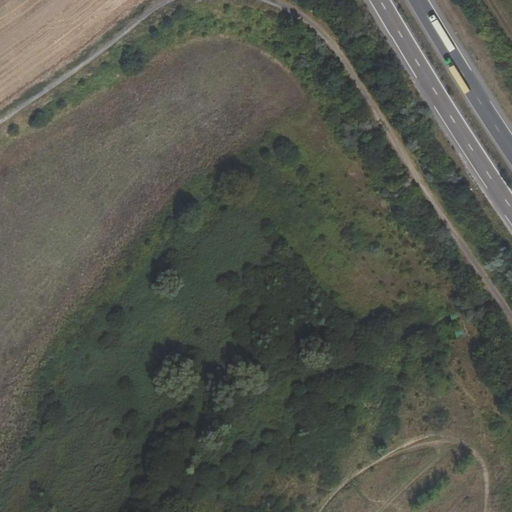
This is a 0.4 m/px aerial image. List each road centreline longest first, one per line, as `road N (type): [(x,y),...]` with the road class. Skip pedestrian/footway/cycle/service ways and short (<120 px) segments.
road 1 (track): [(261,0),(298,15),(343,58),(511,318)]
road 2 (trunk): [(380,0),(511,208)]
road 3 (track): [(0,124),(174,0)]
road 4 (trunk): [(511,150),(418,0)]
